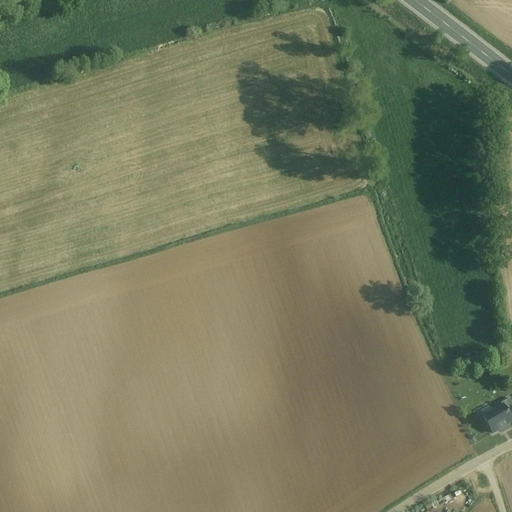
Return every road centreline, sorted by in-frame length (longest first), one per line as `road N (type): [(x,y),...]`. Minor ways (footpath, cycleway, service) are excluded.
road 1 (residential): [(511,443),(397,511)]
road 2 (primary): [(412,0),(511,75)]
